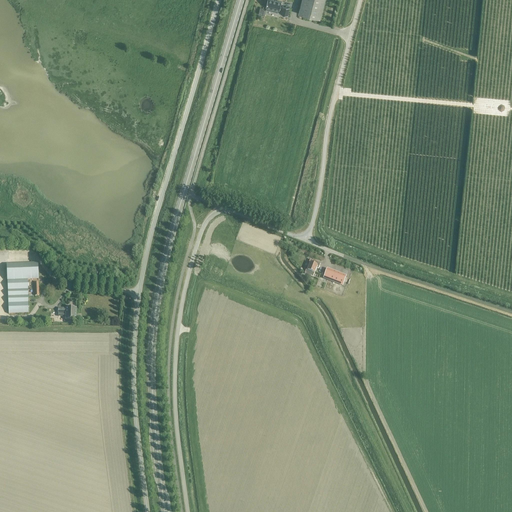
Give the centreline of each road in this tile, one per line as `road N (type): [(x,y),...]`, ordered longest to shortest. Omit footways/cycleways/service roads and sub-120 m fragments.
road 1 (secondary): [(164,511),(151,387),(157,296),(240,0)]
road 2 (unclassified): [(147,511),(133,386),(136,313),(149,239),(218,0)]
road 3 (unclassified): [(225,209),(203,225),(182,299),(174,373),(186,511)]
road 4 (unclassified): [(360,0),(304,240)]
road 5 (track): [(336,91),(475,106),(475,99),(508,102),(511,109)]
road 6 (track): [(365,264),(511,312)]
